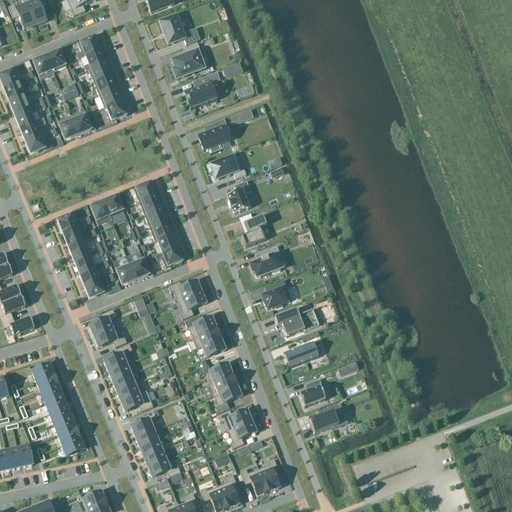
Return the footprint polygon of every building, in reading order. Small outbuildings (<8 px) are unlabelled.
[(42,0),(31,0),(25,3),(35,28),(46,24),(40,10),(46,8),(42,0)] [(96,3),(94,0),(71,0),(66,2),(73,19),(85,14),(82,8),(96,3)] [(151,16),(173,7),(170,0),(148,0),(145,1),(151,16)] [(35,28),(25,3),(24,3),(25,5),(15,10),(14,7),(8,10),(12,22),(18,19),(24,33),(35,28)] [(176,19),(159,26),(167,48),(183,42),(186,47),(200,42),(195,31),(182,36),(176,19)] [(78,61),(99,53),(94,39),(77,46),(81,55),(76,57),(78,61)] [(185,59),(172,64),(175,72),(173,73),(176,82),(203,71),(197,54),(200,53),(198,47),(182,53),(185,59)] [(59,53),(46,59),(54,77),(53,75),(66,70),(59,53)] [(84,69),(85,73),(105,65),(99,53),(78,61),(78,62),(85,59),(88,67),(84,69)] [(54,77),(46,59),(33,64),(40,83),(54,77)] [(93,85),(110,78),(105,65),(85,73),(86,74),(88,73),(93,85)] [(239,65),(222,71),(225,79),(242,73),(239,65)] [(0,77),(0,82),(4,91),(20,85),(15,71),(0,77)] [(190,113),(216,103),(210,87),(220,83),(217,75),(195,83),(198,91),(184,96),(190,113)] [(93,85),(99,98),(115,91),(110,78),(93,85)] [(20,85),(4,91),(9,104),(25,98),(20,85)] [(251,88),(241,91),(244,99),(254,96),(252,90),(251,88)] [(99,98),(104,111),(120,104),(115,91),(99,98)] [(9,104),(14,117),(31,111),(25,98),(9,104)] [(106,111),(112,124),(126,118),(120,104),(104,111),(104,112),(106,111)] [(19,130),(36,124),(33,115),(37,113),(36,109),(31,111),(14,117),(19,130)] [(250,112),(229,120),(233,129),(240,126),(238,121),(246,118),(248,123),(253,121),(250,112)] [(70,118),(78,137),(92,132),(84,113),(70,118)] [(78,137),(70,118),(57,124),(65,143),(78,137)] [(19,130),(25,143),(41,137),(41,136),(39,137),(34,125),(36,124),(19,130)] [(222,152),(220,147),(229,143),(224,132),(227,131),(225,124),(216,127),(218,132),(198,140),(203,153),(209,151),(212,156),(222,152)] [(47,150),(41,137),(25,143),(30,157),(47,150)] [(232,159),(209,168),(215,183),(233,176),(235,182),(246,178),(244,172),(238,174),(232,159)] [(283,176),(281,171),(269,175),(272,181),(283,176)] [(235,195),(227,198),(229,204),(227,204),(230,212),(232,211),(234,217),(251,210),(244,192),(249,190),(246,184),(233,189),(235,195)] [(133,192),(138,205),(155,198),(150,185),(133,192)] [(104,203),(111,220),(124,215),(117,198),(104,203)] [(161,211),(155,198),(138,205),(144,218),(161,211)] [(112,222),(111,220),(104,203),(90,209),(98,228),(112,222)] [(144,218),(149,231),(166,224),(161,211),(144,218)] [(74,216),(57,223),(63,237),(77,231),(84,228),(82,223),(77,225),(74,216)] [(245,250),(266,242),(265,242),(264,242),(259,231),(266,228),(262,219),(243,226),(248,237),(241,240),(245,250)] [(155,244),(157,243),(171,238),(166,224),(149,231),(155,244)] [(82,243),(77,231),(63,237),(68,249),(82,243)] [(157,243),(162,255),(176,250),(171,238),(157,243)] [(73,262),(90,255),(84,242),(82,243),(68,249),(73,262)] [(277,249),(261,255),(263,261),(261,262),(261,263),(249,267),(252,275),(254,274),(256,280),(272,275),(273,276),(280,274),(279,272),(282,271),(277,257),(279,256),(277,249)] [(176,250),(162,255),(155,258),(157,263),(162,261),(165,270),(182,264),(176,250)] [(140,254),(126,260),(129,266),(135,283),(149,277),(142,260),(140,254)] [(90,255),(73,262),(78,275),(93,269),(95,269),(90,255)] [(126,260),(113,265),(115,271),(122,288),(135,283),(129,266),(126,260)] [(0,281),(10,277),(6,266),(0,268),(0,281)] [(93,269),(78,275),(83,287),(98,281),(93,269)] [(98,281),(83,287),(89,301),(108,294),(102,280),(98,281)] [(267,297),(261,299),(267,313),(275,309),(276,311),(282,309),(281,307),(291,303),(283,283),(264,290),(267,297)] [(178,305),(201,295),(197,284),(182,290),(180,285),(168,289),(170,295),(173,294),(178,305)] [(1,294),(0,292),(0,306),(19,298),(15,288),(1,294)] [(201,295),(178,305),(182,316),(179,317),(182,323),(193,318),(191,312),(206,306),(201,295)] [(0,317),(0,325),(12,320),(9,315),(24,309),(19,298),(0,306),(0,309),(3,317),(0,317)] [(146,310),(138,314),(140,319),(149,316),(146,310)] [(89,329),(93,340),(117,330),(113,320),(115,319),(113,312),(101,317),(103,323),(89,329)] [(282,328),(286,340),(304,333),(303,331),(314,324),(310,314),(314,313),(314,312),(298,318),(296,312),(274,321),(277,330),(282,328)] [(8,329),(12,339),(33,331),(28,320),(14,326),(12,320),(0,325),(2,331),(8,329)] [(188,330),(192,341),(216,331),(212,320),(188,330)] [(121,341),(117,330),(93,340),(98,351),(112,345),(115,350),(126,346),(124,340),(121,341)] [(197,352),(201,350),(220,342),(216,331),(192,341),(197,352)] [(317,334),(302,340),(303,344),(319,338),(317,334)] [(225,353),(220,342),(201,350),(206,361),(225,353)] [(289,370),(289,371),(318,360),(318,359),(315,360),(309,346),(313,345),(312,345),(283,356),(284,356),(289,370)] [(126,367),(130,365),(126,355),(128,355),(132,353),(129,347),(116,353),(118,358),(103,364),(107,375),(126,367)] [(36,385),(54,378),(49,367),(31,374),(36,385)] [(107,375),(112,385),(130,377),(126,367),(107,375)] [(211,387),(232,378),(228,367),(206,376),(211,387)] [(346,368),(337,372),(340,379),(349,376),(346,368)] [(134,387),(130,377),(112,385),(116,395),(134,387)] [(40,396),(58,389),(54,378),(36,385),(40,396)] [(237,388),(232,378),(211,387),(209,388),(213,398),(237,388)] [(304,410),(325,402),(320,389),(322,388),(319,382),(306,387),(308,393),(299,396),(304,410)] [(120,405),(141,396),(143,395),(139,385),(134,387),(116,395),(120,405)] [(241,399),(237,388),(213,398),(217,409),(241,399)] [(44,406),(62,399),(58,389),(40,396),(44,406)] [(145,406),(141,396),(120,405),(124,415),(139,409),(141,415),(153,410),(150,404),(145,406)] [(62,399),(44,406),(49,417),(67,410),(62,399)] [(321,412),(323,419),(309,424),(314,436),(347,424),(339,405),(321,412)] [(67,410),(49,417),(53,427),(71,420),(67,410)] [(224,424),(228,434),(251,424),(247,413),(232,419),(230,414),(218,418),(221,425),(224,424)] [(57,438),(75,431),(71,420),(53,427),(57,438)] [(135,441),(154,433),(158,431),(154,421),(130,430),(135,441)] [(256,435),(251,424),(228,434),(232,445),(229,446),(232,452),(243,447),(241,441),(256,435)] [(75,431),(57,438),(62,449),(79,441),(75,431)] [(135,441),(139,451),(158,443),(154,433),(135,441)] [(79,441),(62,449),(66,460),(84,452),(79,441)] [(162,453),(158,443),(139,451),(143,461),(162,453)] [(254,445),(249,447),(251,453),(257,451),(254,445)] [(28,449),(17,451),(21,470),(33,467),(28,449)] [(10,472),(21,470),(17,451),(6,454),(10,472)] [(143,461),(147,470),(166,463),(162,453),(143,461)] [(0,474),(10,472),(6,454),(0,454),(0,474)] [(227,456),(218,460),(221,467),(230,464),(227,456)] [(269,467),(258,472),(268,495),(279,491),(273,476),(279,474),(274,462),(268,465),(269,467)] [(170,473),(166,463),(147,470),(152,481),(166,475),(169,480),(180,476),(178,470),(170,473)] [(257,500),(268,495),(258,472),(248,476),(246,472),(240,474),(245,488),(251,485),(257,500)] [(225,486),(218,489),(227,511),(238,508),(232,493),(238,491),(232,477),(223,481),(225,486)] [(214,511),(227,511),(218,489),(207,493),(206,491),(200,493),(205,504),(210,502),(214,511)] [(78,505),(80,511),(90,511),(106,506),(101,495),(82,503),(80,497),(66,502),(69,508),(78,505)] [(179,510),(179,511),(192,511),(192,510),(197,508),(192,496),(187,498),(190,506),(179,510)]
